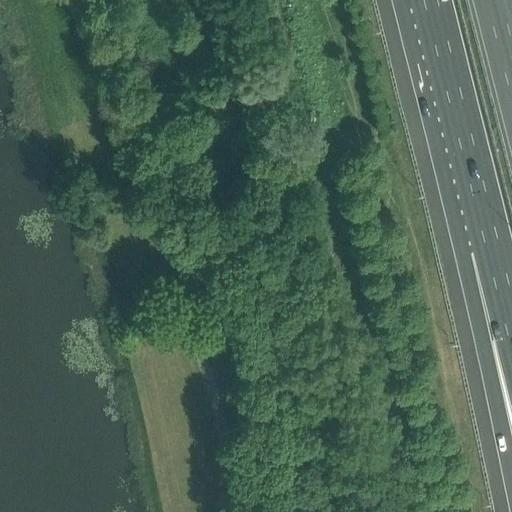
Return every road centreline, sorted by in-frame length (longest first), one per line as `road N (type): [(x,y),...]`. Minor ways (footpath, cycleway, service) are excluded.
road 1 (motorway): [(429,0),(490,247)]
road 2 (motorway): [(490,247),(511,392)]
